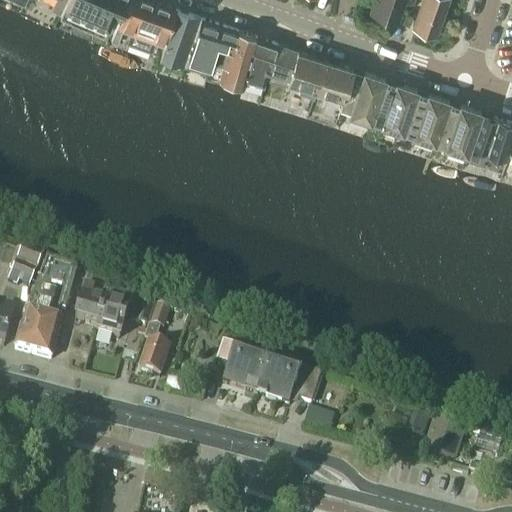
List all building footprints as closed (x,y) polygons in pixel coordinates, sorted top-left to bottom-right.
[(115,10),(122,14),(128,0),(67,0),(64,6),(65,6),(61,17),(104,36),(106,31),(115,10)] [(158,39),(166,42),(177,8),(155,0),(128,0),(122,14),(112,39),(117,42),(124,26),(134,30),(130,39),(155,48),(158,39)] [(414,4),(415,0),(376,0),(373,11),(377,12),(378,14),(383,16),(385,15),(397,19),(403,1),(414,4)] [(425,4),(416,27),(433,33),(442,10),(444,11),(447,0),(422,0),(422,3),(425,4)] [(187,63),(190,57),(196,38),(196,37),(202,17),(177,8),(166,42),(161,54),(187,63)] [(212,64),(213,60),(218,47),(233,51),(240,29),(228,25),(202,17),(196,37),(196,38),(190,57),(212,64)] [(244,87),(246,79),(255,49),(252,48),(256,35),(240,29),(233,51),(218,47),(213,60),(224,64),(220,79),(244,87)] [(265,85),(267,79),(278,43),(277,43),(256,35),(252,48),(255,49),(246,79),(265,85)] [(267,79),(314,94),(326,59),(300,51),(278,43),(267,79)] [(339,109),(340,109),(351,74),(354,67),(326,59),(314,94),(342,102),(339,109)] [(370,119),(371,119),(383,85),(385,78),(365,71),(362,78),(351,74),(340,109),(352,113),(352,112),(370,118),(370,119)] [(402,130),(403,130),(415,96),(417,89),(397,82),(394,89),(383,85),(371,119),(384,124),(384,123),(402,129),(402,130)] [(434,141),(435,141),(447,107),(449,99),(429,93),(426,100),(415,96),(403,130),(416,135),(416,133),(434,139),(434,141)] [(471,141),(482,111),(481,111),(461,103),(458,111),(447,107),(435,141),(448,145),(448,144),(468,151),(471,141)] [(509,156),(511,149),(511,148),(511,120),(494,115),(494,116),(482,111),(471,141),(483,145),(482,147),(495,151),(494,153),(504,156),(505,155),(509,156)] [(18,283),(28,288),(42,256),(22,248),(6,283),(16,287),(18,283)] [(45,259),(29,301),(63,310),(76,268),(45,259)] [(73,320),(96,327),(104,300),(90,296),(93,285),(84,283),(73,320)] [(107,289),(104,300),(96,327),(95,332),(118,339),(131,296),(107,289)] [(63,310),(29,301),(27,300),(13,349),(49,360),(50,359),(50,357),(60,322),(57,321),(60,310),(63,311),(63,310)] [(145,327),(148,328),(149,328),(149,325),(156,307),(151,304),(139,301),(132,323),(145,327)] [(14,306),(5,304),(3,313),(0,312),(0,345),(3,347),(14,306)] [(169,311),(156,307),(149,325),(162,330),(169,311)] [(190,325),(190,330),(194,333),(199,331),(199,326),(195,323),(190,325)] [(149,328),(148,328),(144,341),(148,342),(137,372),(159,379),(169,350),(164,348),(165,344),(155,340),(158,331),(149,328)] [(221,384),(255,396),(268,358),(234,346),(221,384)] [(255,396),(288,407),(290,398),(310,405),(320,375),(268,358),(255,396)] [(193,381),(188,396),(200,400),(205,384),(199,383),(193,381)] [(424,451),(453,460),(463,430),(434,421),(424,451)] [(405,437),(400,451),(411,455),(415,441),(405,437)]
